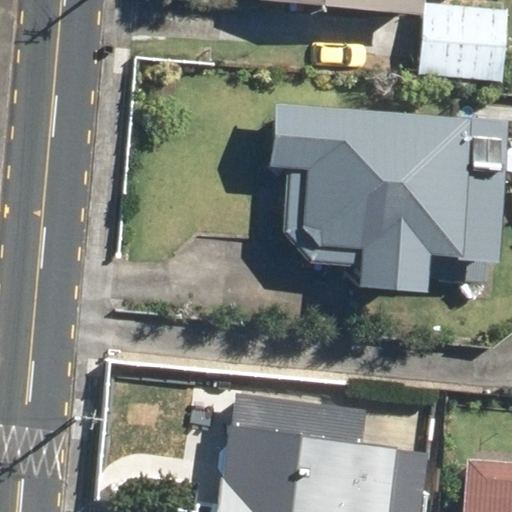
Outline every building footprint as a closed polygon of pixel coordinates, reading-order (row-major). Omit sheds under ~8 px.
[(410,0),(282,0),(409,13),(410,0)] [(499,10),(417,7),(414,77),(496,80),(499,10)] [(492,117),(272,98),(266,165),(302,168),(296,238),(353,243),(350,284),(422,290),(425,248),(480,252),(492,117)] [(410,511),(420,446),(222,419),(208,511),(410,511)] [(511,511),(511,458),(461,454),(456,511),(511,511)]
